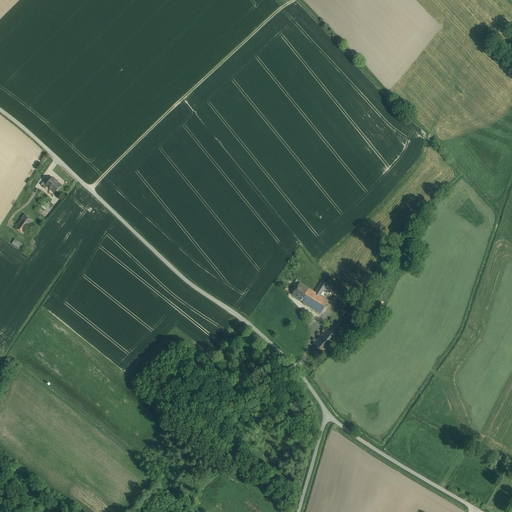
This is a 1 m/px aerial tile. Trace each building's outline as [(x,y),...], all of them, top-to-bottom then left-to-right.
[(61,186),(52,178),(47,183),(46,185),(51,189),(55,193),(61,186)] [(33,221),(25,215),(21,220),(30,225),(33,221)] [(21,220),(14,229),(23,234),(30,225),(21,220)] [(30,225),(23,234),(26,236),(32,227),(30,225)] [(26,247),(15,239),(12,244),(23,252),(26,247)] [(322,281),(315,293),(320,296),(328,284),(322,281)] [(300,283),(292,295),(301,301),(309,289),(300,283)] [(315,293),(309,289),(301,301),(320,314),(328,301),(320,296),(315,293)] [(348,313),(342,321),(348,326),(355,318),(348,313)] [(333,321),(313,344),(324,354),(344,330),(333,321)]
